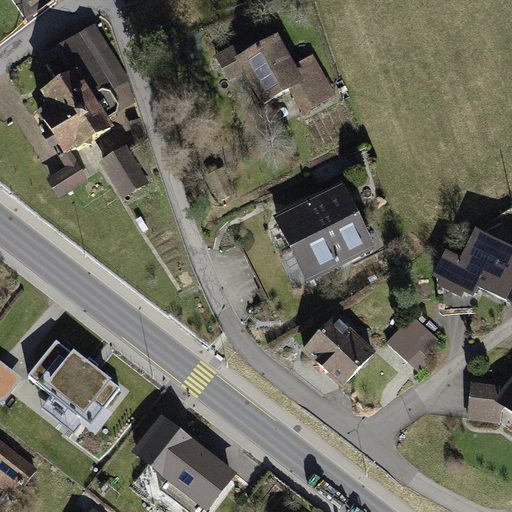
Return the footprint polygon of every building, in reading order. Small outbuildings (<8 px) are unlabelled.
[(267,32),(235,50),(266,104),(300,86),(275,42),(274,43),(267,32)] [(102,82),(105,80),(79,39),(43,61),(60,87),(45,97),(55,114),(44,120),(51,132),(45,136),(52,147),(58,143),(65,155),(76,148),(78,150),(110,130),(105,122),(115,115),(117,108),(102,82)] [(331,97),(311,60),(301,66),(313,87),(296,96),(305,111),(331,97)] [(126,153),(105,166),(123,195),(144,182),(126,153)] [(51,180),(61,196),(84,182),(74,166),(51,180)] [(278,222),(293,251),(356,219),(341,190),(278,222)] [(356,219),(293,251),(308,281),(371,249),(356,219)] [(511,251),(478,234),(462,264),(447,257),(438,275),(473,293),(476,287),(511,304),(511,302),(511,251)] [(438,341),(413,318),(388,345),(407,362),(418,350),(425,356),(438,341)] [(373,355),(336,320),(305,353),(342,388),(373,355)] [(94,372),(56,343),(29,379),(80,419),(95,399),(106,408),(123,386),(99,366),(94,372)] [(21,380),(0,363),(0,401),(3,404),(21,380)] [(511,386),(511,385),(505,392),(501,389),(472,386),(468,418),(499,421),(500,412),(504,407),(511,413),(511,386)] [(203,511),(231,477),(162,423),(138,455),(169,479),(160,491),(186,511),(203,511)] [(35,472),(0,444),(0,477),(20,492),(35,472)]
